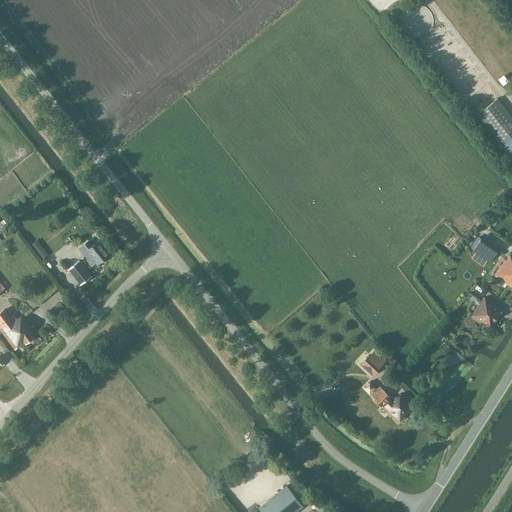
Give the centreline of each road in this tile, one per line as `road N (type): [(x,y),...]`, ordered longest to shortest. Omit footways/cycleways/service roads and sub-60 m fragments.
road 1 (unclassified): [(422,509),(337,456),(167,250)]
road 2 (unclassified): [(167,250),(0,39)]
road 3 (unclassified): [(0,426),(167,250)]
road 4 (unclassified): [(422,509),(511,374)]
